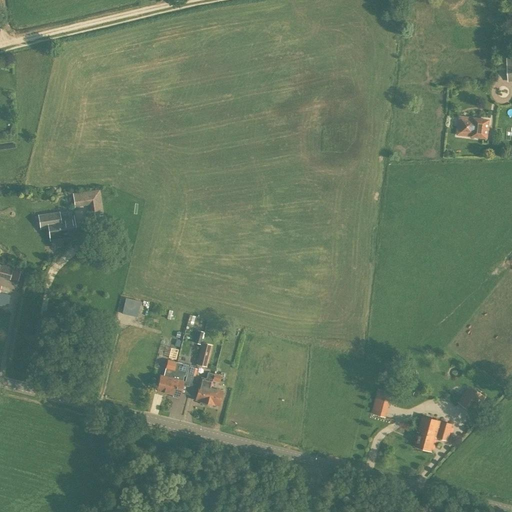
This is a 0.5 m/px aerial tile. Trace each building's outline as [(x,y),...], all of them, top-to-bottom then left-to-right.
[(457,135),(486,139),(488,125),(488,120),(460,117),(457,135)] [(99,191),(88,193),(90,205),(101,204),(99,191)] [(83,205),(82,193),(73,194),(74,207),(83,205)] [(63,247),(63,242),(62,239),(69,238),(76,237),(73,216),(59,218),(59,220),(47,222),(50,241),(51,241),(52,248),(63,247)] [(0,264),(0,277),(10,280),(12,271),(0,267),(0,264)] [(140,301),(125,298),(121,313),(137,317),(140,301)] [(203,332),(197,330),(194,343),(200,344),(203,332)] [(202,342),(196,365),(206,367),(212,345),(202,342)] [(175,359),(178,349),(171,347),(168,357),(175,359)] [(174,370),(176,362),(167,360),(165,368),(174,370)] [(185,382),(191,383),(195,368),(189,367),(185,382)] [(156,391),(168,394),(173,373),(169,372),(167,377),(160,376),(156,391)] [(206,405),(206,403),(210,388),(212,381),(214,374),(208,372),(206,378),(200,377),(195,400),(200,402),(199,404),(206,405)] [(173,373),(168,394),(172,395),(173,397),(177,399),(179,397),(183,381),(176,380),(178,374),(173,373)] [(214,374),(212,381),(218,383),(220,376),(214,374)] [(457,403),(474,415),(486,398),(469,386),(457,403)] [(210,388),(206,403),(218,406),(222,391),(210,388)] [(371,414),(386,418),(392,393),(378,389),(371,414)] [(452,425),(421,416),(417,432),(419,433),(415,447),(431,452),(435,438),(448,441),(452,425)]
